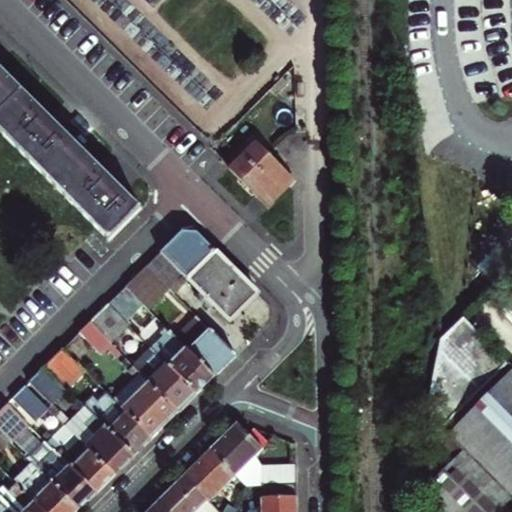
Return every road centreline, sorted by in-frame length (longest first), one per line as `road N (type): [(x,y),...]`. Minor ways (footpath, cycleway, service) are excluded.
road 1 (residential): [(0,383),(194,192)]
road 2 (residential): [(194,192),(1,0)]
road 3 (residential): [(326,443),(313,307),(262,260)]
road 4 (residential): [(262,260),(292,301),(296,326),(283,348),(219,403)]
road 5 (residential): [(219,403),(109,511)]
road 6 (residential): [(326,443),(306,418),(265,400),(219,403)]
